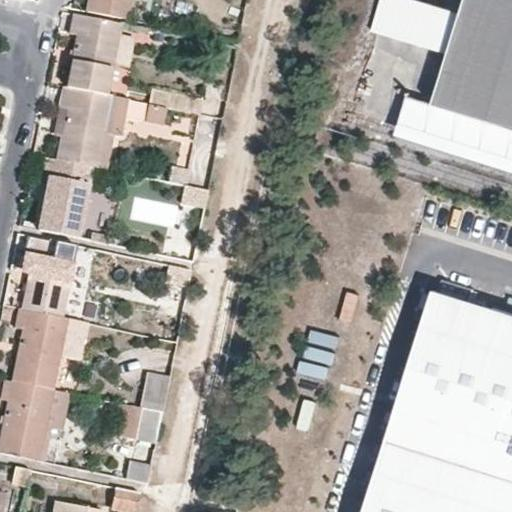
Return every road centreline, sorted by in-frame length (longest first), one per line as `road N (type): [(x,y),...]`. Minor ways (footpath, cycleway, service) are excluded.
road 1 (track): [(282,0),(164,511)]
road 2 (residential): [(0,226),(29,89),(0,53)]
